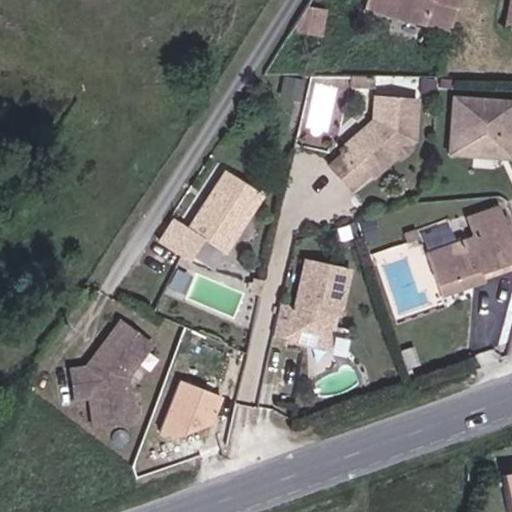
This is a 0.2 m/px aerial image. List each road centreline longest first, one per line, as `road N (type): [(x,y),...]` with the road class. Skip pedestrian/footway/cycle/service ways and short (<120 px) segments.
road 1 (unknown): [(79,332),(266,0)]
road 2 (secondary): [(511,395),(186,511)]
